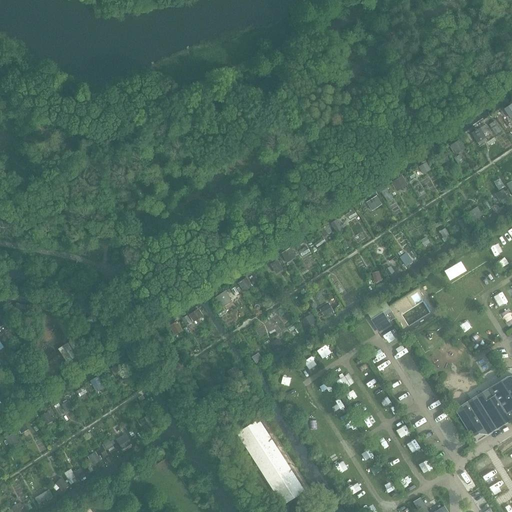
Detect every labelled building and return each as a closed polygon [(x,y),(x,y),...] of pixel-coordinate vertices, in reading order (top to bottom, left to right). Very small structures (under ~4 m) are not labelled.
[(390,307),(370,319),(379,333),(393,325),(390,321),(396,318),(390,307)] [(0,349),(3,347),(0,342),(0,334),(8,329),(0,316),(0,349)] [(48,353),(40,358),(54,379),(62,373),(60,371),(69,365),(70,368),(78,362),(78,361),(86,356),(87,357),(95,351),(82,331),(73,336),(75,338),(67,344),(65,342),(57,347),(57,348),(49,354),(48,353)] [(477,399),(456,412),(467,431),(478,424),(482,429),(495,421),(496,422),(505,417),(507,420),(511,419),(511,376),(507,377),(493,389),(490,395),(491,397),(486,400),(484,398),(477,399)] [(11,410),(1,395),(0,395),(0,401),(7,412),(11,410)] [(258,420),(236,433),(267,481),(283,506),(304,492),(288,467),(258,420)] [(429,511),(421,497),(414,501),(419,511),(429,511)]
